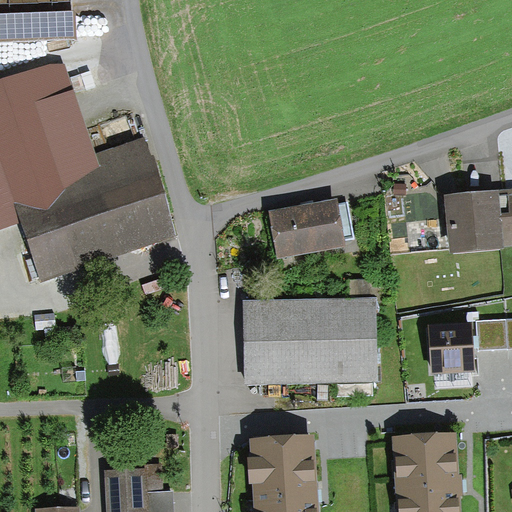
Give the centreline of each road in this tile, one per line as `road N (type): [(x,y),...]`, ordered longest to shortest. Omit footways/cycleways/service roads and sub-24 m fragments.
road 1 (residential): [(209,426),(194,223),(162,139),(133,0)]
road 2 (residential): [(503,403),(209,426)]
